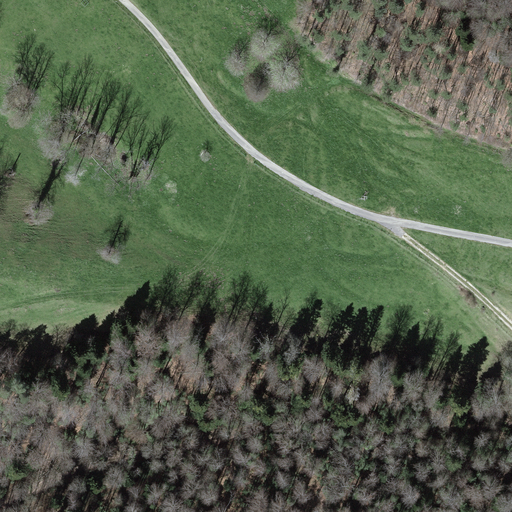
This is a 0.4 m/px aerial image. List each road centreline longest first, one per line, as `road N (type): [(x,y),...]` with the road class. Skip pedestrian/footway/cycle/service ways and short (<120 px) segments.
road 1 (track): [(0,504),(102,459),(269,422),(511,477)]
road 2 (track): [(511,243),(384,221),(294,182),(221,124),(120,0)]
road 3 (track): [(384,221),(511,324)]
